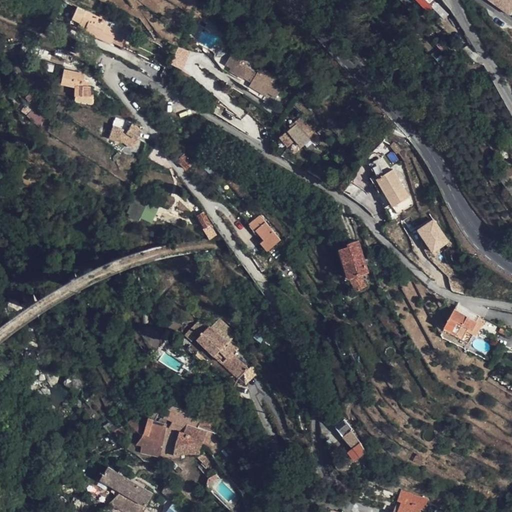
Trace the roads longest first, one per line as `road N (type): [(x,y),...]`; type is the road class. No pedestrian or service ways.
road 1 (residential): [(291,511),(255,399),(265,392),(308,488),(321,486),(305,362),(244,260),(112,83),(108,66),(145,79),(334,194),(438,289),(511,307)]
road 2 (track): [(0,334),(72,286),(134,259),(199,245),(287,244),(389,272),(485,338),(511,367)]
road 3 (secondary): [(296,0),(429,152),(465,217),(511,262)]
